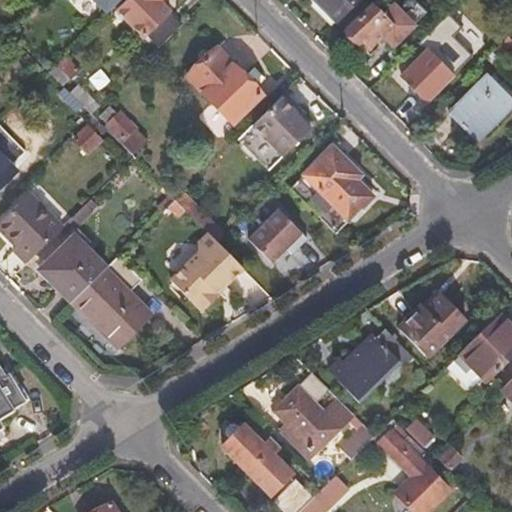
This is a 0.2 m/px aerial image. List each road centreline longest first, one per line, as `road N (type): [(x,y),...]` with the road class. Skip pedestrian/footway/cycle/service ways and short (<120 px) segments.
road 1 (residential): [(466,215),(127,425)]
road 2 (residential): [(254,0),(466,215)]
road 3 (residential): [(0,300),(127,425)]
road 4 (residential): [(127,425),(0,500)]
road 5 (residential): [(127,425),(211,511)]
